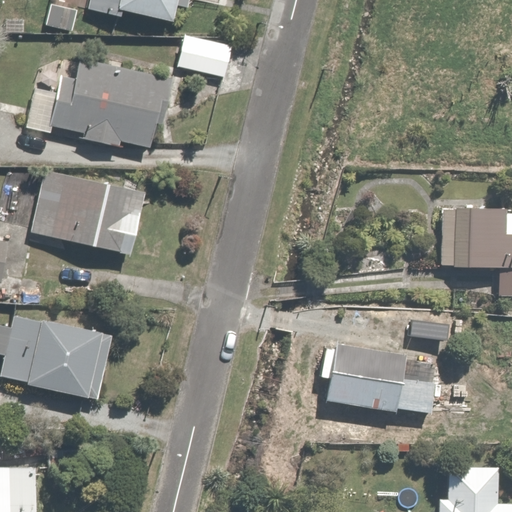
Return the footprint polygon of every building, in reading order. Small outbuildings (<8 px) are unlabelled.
[(92,0),(91,5),(122,11),(121,15),(177,27),(182,3),(191,5),(192,0),(92,0)] [(230,37),(193,34),(191,71),(228,73),(230,37)] [(125,142),(155,148),(167,95),(158,93),(162,74),(83,57),(78,79),(63,76),(59,93),(35,88),(27,126),(52,132),(53,126),(81,132),(80,140),(124,149),(125,142)] [(49,171),(33,230),(133,257),(149,197),(49,171)] [(511,209),(442,207),(440,271),(502,273),(501,298),(511,297),(511,209)] [(12,239),(0,237),(0,280),(7,281),(12,239)] [(114,333),(14,315),(3,378),(29,382),(28,387),(102,401),(114,333)] [(409,359),(337,346),(337,350),(328,348),(322,377),(332,378),(326,403),(400,415),(401,411),(484,412),(484,382),(406,381),(409,359)] [(39,511),(41,465),(0,464),(0,511),(39,511)] [(451,499),(440,498),(439,511),(511,511),(511,502),(502,502),(503,470),(485,470),(486,466),(459,465),(459,469),(451,469),(451,499)]
